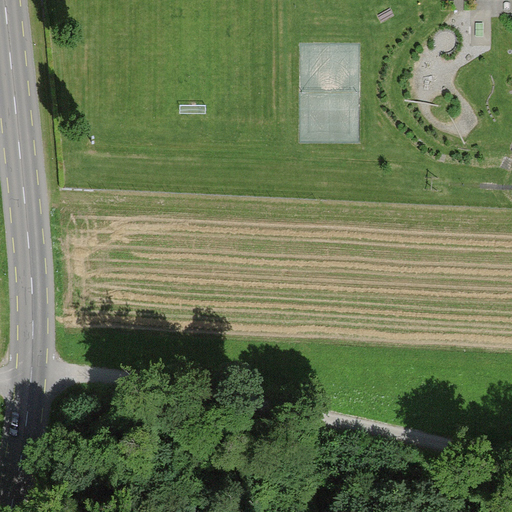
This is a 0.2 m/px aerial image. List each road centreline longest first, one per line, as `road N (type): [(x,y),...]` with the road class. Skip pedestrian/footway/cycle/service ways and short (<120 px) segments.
road 1 (tertiary): [(7,0),(32,300),(6,511)]
road 2 (track): [(29,365),(511,456)]
